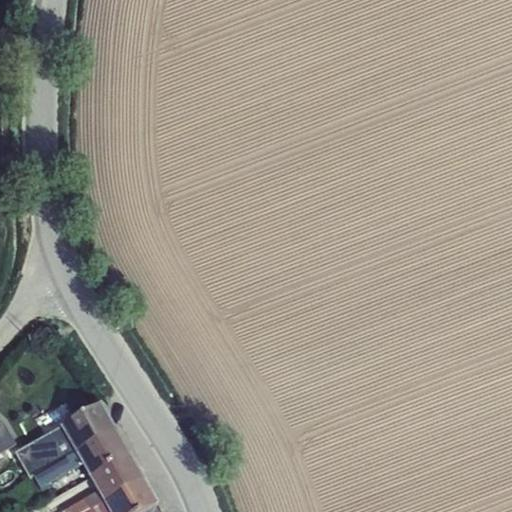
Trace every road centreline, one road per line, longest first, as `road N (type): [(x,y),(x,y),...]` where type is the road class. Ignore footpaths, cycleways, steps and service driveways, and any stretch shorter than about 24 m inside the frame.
road 1 (unclassified): [(63,266),(201,511)]
road 2 (unclassified): [(50,0),(42,149),(52,241),(63,266)]
